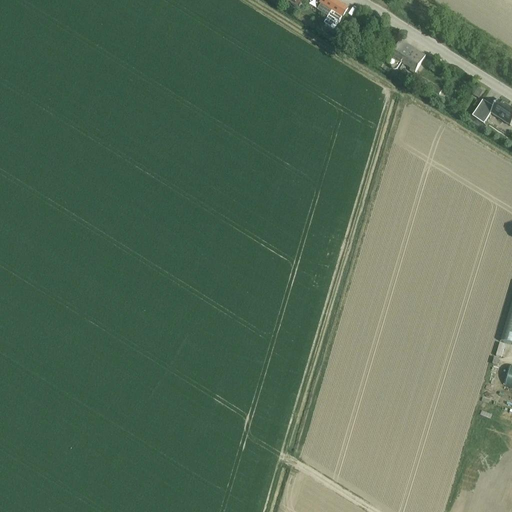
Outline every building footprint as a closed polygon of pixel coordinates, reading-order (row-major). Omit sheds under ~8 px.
[(285,0),(285,1),(299,10),(304,0),(285,0)] [(321,5),(317,11),(328,18),(324,25),(334,31),(342,19),(348,9),(333,0),(322,0),(319,5),(321,5)] [(354,34),(342,27),(338,34),(351,41),(354,34)] [(402,65),(413,48),(400,41),(385,64),(391,68),(391,70),(392,71),(394,72),(396,72),(397,72),(402,65)] [(413,48),(402,65),(410,70),(409,72),(414,75),(426,57),(413,48)] [(423,80),(418,87),(419,88),(424,91),(429,84),(424,81),(423,80)] [(429,85),(425,92),(437,100),(442,93),(440,92),(429,85)] [(478,90),(474,97),(479,100),(483,93),(478,90)] [(483,114),(478,122),(484,126),(489,117),(490,115),(510,128),(511,124),(511,109),(499,100),(494,108),(492,108),(489,105),(483,114)] [(511,303),(500,343),(511,346),(511,303)] [(500,345),(496,357),(501,359),(505,346),(500,345)]
